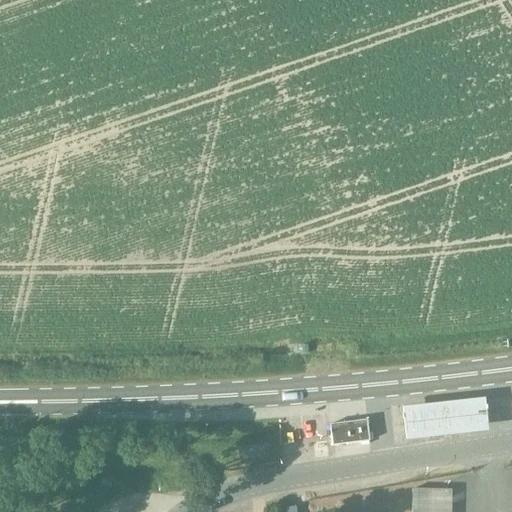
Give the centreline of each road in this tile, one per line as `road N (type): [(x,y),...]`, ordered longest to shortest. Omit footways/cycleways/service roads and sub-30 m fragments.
road 1 (primary): [(0,402),(334,390),(511,370)]
road 2 (unclassified): [(188,511),(256,484),(511,441)]
